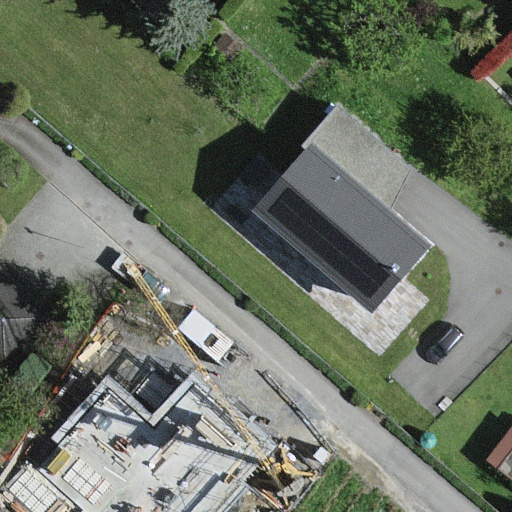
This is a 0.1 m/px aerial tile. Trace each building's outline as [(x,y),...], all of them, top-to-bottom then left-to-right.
[(400,173),(332,116),(302,152),(355,196),(379,217),(400,173)] [(415,247),(384,220),(379,217),(355,196),(302,152),(248,216),(361,311),(415,247)] [(44,318),(0,279),(0,365),(1,366),(44,318)] [(212,511),(274,442),(196,375),(152,425),(106,384),(33,466),(82,509),(79,511),(212,511)] [(511,421),(490,449),(511,466),(511,421)]
